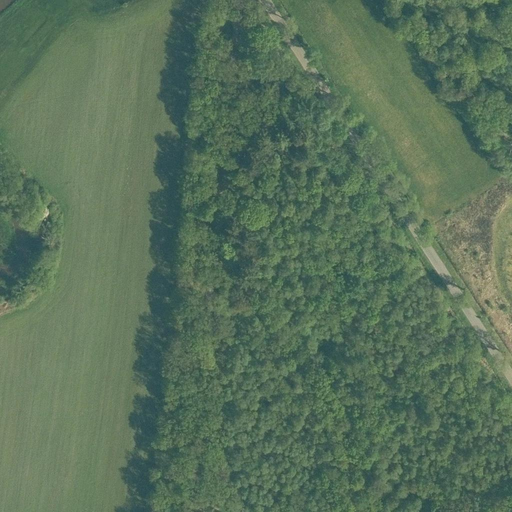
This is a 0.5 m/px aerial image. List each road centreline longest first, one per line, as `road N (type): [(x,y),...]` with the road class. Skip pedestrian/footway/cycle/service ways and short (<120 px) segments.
road 1 (track): [(186,511),(216,419),(209,302),(239,0)]
road 2 (tertiary): [(511,379),(263,0)]
road 3 (track): [(355,511),(343,425),(327,391),(214,245)]
